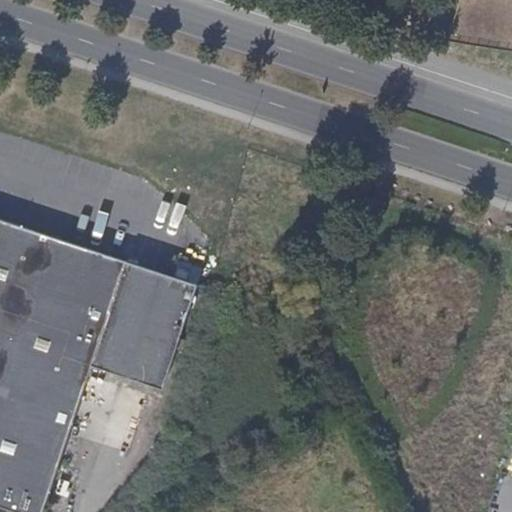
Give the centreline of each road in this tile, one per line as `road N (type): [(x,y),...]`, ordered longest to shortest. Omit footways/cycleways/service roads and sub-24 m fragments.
road 1 (secondary): [(0,15),(511,187)]
road 2 (secondary): [(511,129),(127,0)]
